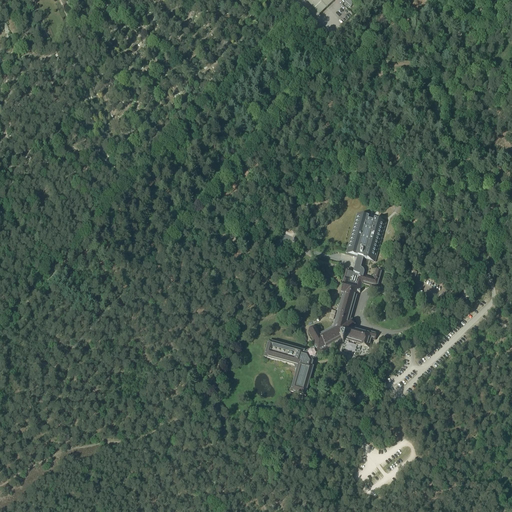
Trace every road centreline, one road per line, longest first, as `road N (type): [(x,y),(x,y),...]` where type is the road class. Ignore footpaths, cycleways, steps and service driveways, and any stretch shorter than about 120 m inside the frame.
road 1 (track): [(511,50),(471,64),(399,63),(352,75),(322,55),(0,433)]
road 2 (track): [(330,44),(258,53),(0,329)]
road 3 (track): [(204,511),(226,482),(219,419),(168,416),(129,440),(62,452),(0,484)]
road 4 (track): [(226,482),(270,410),(354,392)]
road 5 (track): [(391,511),(325,452),(299,403)]
